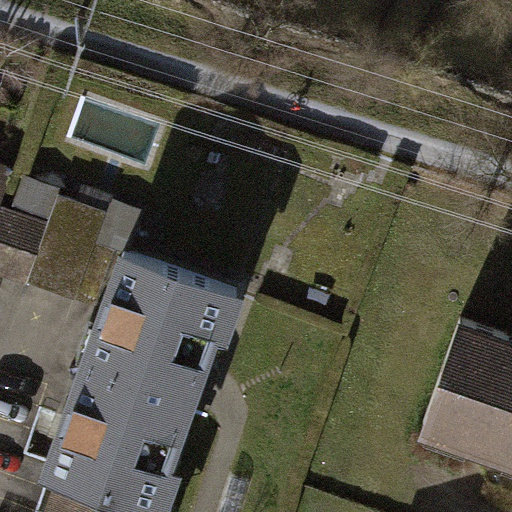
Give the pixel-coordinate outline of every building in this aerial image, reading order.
[(39,220),(18,278),(66,295),(98,208),(50,191),(39,220)] [(0,271),(18,278),(39,220),(0,205),(0,271)] [(227,288),(117,249),(40,466),(55,471),(150,504),(227,288)] [(417,416),(511,449),(511,342),(451,320),(417,416)] [(55,471),(40,511),(162,511),(164,509),(150,504),(55,471)]
